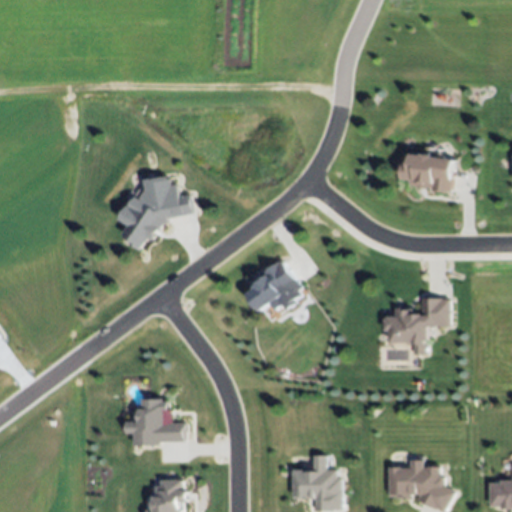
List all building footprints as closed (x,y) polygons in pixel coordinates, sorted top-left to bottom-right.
[(457,159),(413,154),(412,165),(405,164),(403,180),(412,181),(411,188),(454,193),(457,159)] [(197,214),(193,195),(182,197),(180,185),(174,186),(172,176),(146,182),(148,195),(136,198),(121,221),(129,227),(123,236),(143,249),(147,242),(156,240),(169,220),(197,214)] [(285,264),(246,290),(262,312),(271,306),(276,312),(284,306),(287,310),(307,295),(285,264)] [(452,300),(424,300),(424,314),(416,314),(416,309),(398,309),(398,318),(387,318),(387,333),(391,333),(391,344),(415,344),(415,355),(429,355),(429,327),(452,327),(452,300)] [(188,444),(188,423),(174,424),(174,410),(170,410),(169,400),(141,400),(141,422),(128,422),(128,435),(135,434),(135,445),(188,444)] [(294,499),(317,499),(317,511),(344,511),(344,478),(338,478),(338,471),(328,471),(328,456),(315,456),(315,471),(294,471),(294,499)] [(391,468),(391,497),(398,497),(400,498),(420,498),(420,502),(444,511),(447,511),(457,492),(446,487),(446,478),(442,476),(442,467),(425,467),(425,461),(412,461),(412,468),(391,468)] [(185,511),(185,503),(191,503),(191,491),(186,491),(186,482),(157,483),(158,500),(149,500),(149,511),(185,511)] [(511,482),(492,483),(492,509),(511,508),(511,482)]
